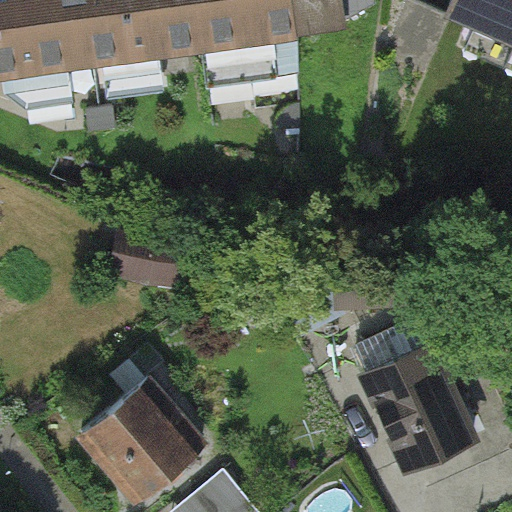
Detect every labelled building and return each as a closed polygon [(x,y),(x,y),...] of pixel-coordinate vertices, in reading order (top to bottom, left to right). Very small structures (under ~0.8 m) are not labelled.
[(0,0),(0,76),(83,66),(74,0),(0,0)] [(74,0),(83,66),(212,50),(206,0),(74,0)] [(206,0),(212,50),(304,39),(299,0),(206,0)] [(353,32),(349,0),(299,0),(304,39),(353,32)] [(511,0),(453,0),(450,9),(511,36),(511,0)] [(422,318),(357,345),(411,465),(474,434),(422,318)] [(82,430),(138,495),(203,440),(147,375),(82,430)] [(258,511),(224,470),(173,510),(174,511),(258,511)]
